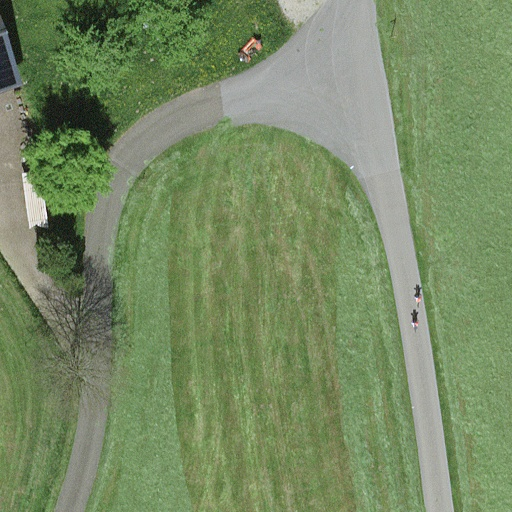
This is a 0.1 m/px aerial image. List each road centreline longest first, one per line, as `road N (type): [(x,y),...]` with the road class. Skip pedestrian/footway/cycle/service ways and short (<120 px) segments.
road 1 (track): [(70,511),(86,472),(108,211),(125,173),(178,125),(365,63)]
road 2 (unclassified): [(365,63),(416,327),(438,511)]
